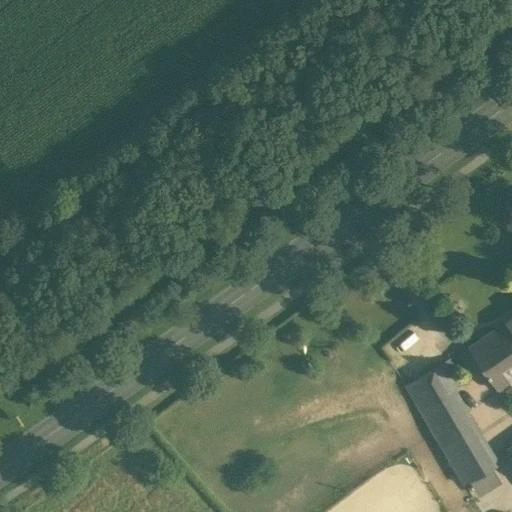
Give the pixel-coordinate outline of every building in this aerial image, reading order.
[(511,315),(469,345),(498,387),(511,377),(511,315)] [(464,380),(450,356),(438,363),(453,387),(464,380)] [(453,387),(438,363),(406,382),(465,481),(491,466),(497,462),(453,387)] [(413,407),(403,391),(394,396),(404,412),(413,407)] [(491,466),(465,481),(473,496),(500,480),(491,466)]
